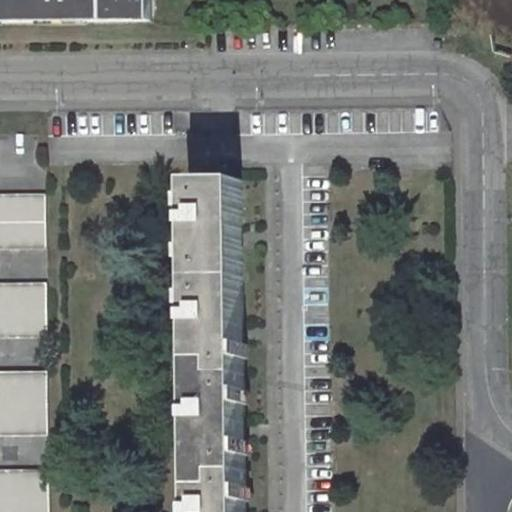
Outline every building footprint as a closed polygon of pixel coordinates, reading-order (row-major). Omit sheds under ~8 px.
[(0,0),(0,23),(153,22),(152,0),(0,0)] [(244,181),(195,181),(198,511),(247,511),(247,430),(245,333),(244,237),(244,181)] [(47,193),(0,194),(0,249),(48,249),(47,193)] [(48,283),(0,283),(0,337),(49,337),(48,283)] [(49,373),(0,373),(0,436),(50,436),(49,373)] [(50,511),(50,470),(0,470),(0,511),(50,511)]
